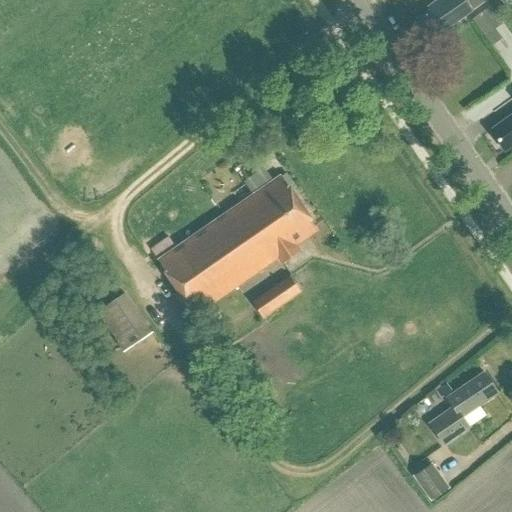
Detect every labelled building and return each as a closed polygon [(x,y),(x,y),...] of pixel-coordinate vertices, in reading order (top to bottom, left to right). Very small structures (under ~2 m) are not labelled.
[(429,10),(417,19),(432,40),(472,12),(472,11),(487,0),(437,0),(427,7),(429,10)] [(511,114),(490,131),(504,151),(511,145),(511,114)] [(158,260),(196,315),(279,258),(283,263),(299,252),(293,243),(316,228),(280,176),(158,260)] [(290,277),(252,303),(262,318),(300,291),(290,277)] [(151,334),(124,294),(96,313),(123,353),(151,334)] [(447,398),(453,407),(429,424),(444,445),(469,427),(462,417),(498,393),(484,373),(447,398)] [(446,384),(439,389),(446,397),(452,392),(446,384)] [(434,461),(416,474),(433,500),(452,487),(434,461)]
